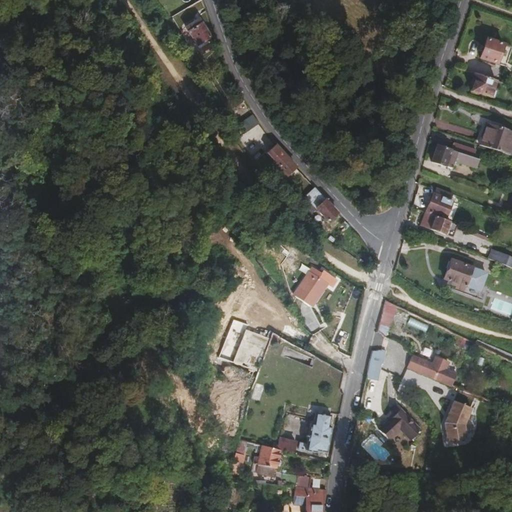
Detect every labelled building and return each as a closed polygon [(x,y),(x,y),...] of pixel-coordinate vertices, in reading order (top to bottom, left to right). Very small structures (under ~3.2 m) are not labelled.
[(176,22),(182,18),(179,13),(173,17),(176,22)] [(208,38),(197,19),(183,28),(194,47),(208,38)] [(494,66),(501,46),(485,40),(478,60),(494,66)] [(490,90),(493,82),(472,75),(469,85),(471,85),(468,93),(475,95),(476,93),(491,98),(493,91),(490,90)] [(482,148),(490,126),(461,116),(453,138),(482,148)] [(250,142),(262,131),(257,125),(245,136),(250,142)] [(471,160),(474,152),(451,144),(448,152),(471,160)] [(293,167),(274,146),(265,153),(273,161),(270,164),(282,177),(293,167)] [(448,152),(433,147),(428,162),(448,170),(451,162),(473,169),(475,162),(471,160),(448,152)] [(336,213),(313,188),(303,197),(327,221),(336,213)] [(451,195),(433,188),(432,191),(450,198),(451,195)] [(442,218),(450,198),(432,191),(430,195),(423,211),(442,218)] [(441,235),(446,223),(422,213),(417,226),(441,235)] [(448,240),(453,226),(446,223),(441,235),(440,237),(448,240)] [(482,237),(484,231),(470,226),(468,231),(482,237)] [(468,231),(467,231),(465,236),(481,242),(483,237),(482,237),(468,231)] [(511,259),(491,252),(488,260),(498,264),(501,266),(511,269),(511,259)] [(469,267),(448,260),(442,278),(453,282),(477,291),(482,276),(467,271),(469,268),(469,267)] [(483,273),(469,268),(467,271),(482,276),(483,273)] [(334,287),(314,271),(294,297),(310,310),(327,289),(330,292),(334,287)] [(474,298),(477,291),(453,282),(451,289),(474,298)] [(389,335),(396,305),(384,303),(377,333),(389,335)] [(255,372),(268,339),(244,330),(231,363),(255,372)] [(381,366),(384,353),(380,351),(370,353),(368,363),(379,366),(381,366)] [(426,364),(411,357),(410,360),(425,366),(426,364)] [(456,376),(426,364),(425,366),(410,360),(406,369),(439,383),(440,382),(451,387),(456,376)] [(375,382),(379,366),(368,363),(364,379),(375,382)] [(463,428),(470,411),(453,403),(443,426),(446,445),(465,442),(463,428)] [(419,434),(396,409),(386,419),(389,422),(377,432),(387,442),(399,431),(410,443),(419,434)] [(326,427),(328,415),(313,412),(310,424),(307,424),(303,444),(296,442),(295,450),(314,454),(314,452),(324,453),(329,427),(326,427)] [(294,443),(277,438),(275,451),(277,451),(290,455),(294,443)] [(239,462),(244,442),(235,439),(230,460),(239,462)] [(275,451),(259,446),(254,465),(259,466),(258,469),(269,471),(270,468),(273,468),(277,451),(275,451)] [(324,491),(292,488),(291,498),(302,499),(301,511),(320,511),(321,503),(324,491)]
